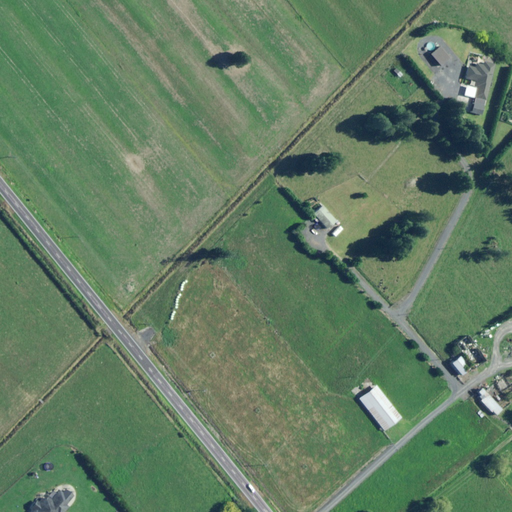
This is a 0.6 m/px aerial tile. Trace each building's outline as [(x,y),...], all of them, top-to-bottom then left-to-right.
[(446,58),(437,46),(428,54),(437,66),(446,58)] [(492,64),(480,61),(479,64),(474,63),(473,68),(466,66),(463,78),(474,81),(472,87),(465,85),(462,95),(473,98),(470,112),(479,115),(492,64)] [(334,220),(320,205),(311,213),(325,229),(334,220)] [(368,215),(361,207),(349,217),(352,220),(340,229),(347,237),(350,235),(354,240),(371,225),(365,218),(368,215)] [(468,369),(457,356),(448,363),(459,376),(468,369)] [(399,417),(374,385),(357,398),(382,431),(399,417)] [(500,409),(479,387),(474,391),(481,399),(479,401),(493,416),(500,409)] [(60,493),(57,491),(50,498),(39,498),(37,502),(34,500),(29,507),(32,510),(29,511),(63,511),(65,511),(64,510),(67,506),(66,505),(69,501),(68,500),(71,496),(63,490),(60,493)]
